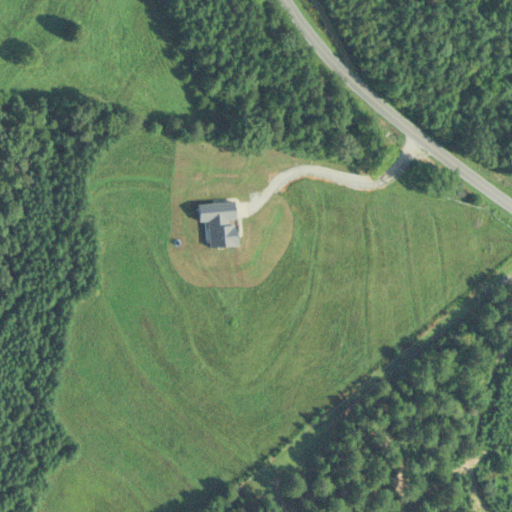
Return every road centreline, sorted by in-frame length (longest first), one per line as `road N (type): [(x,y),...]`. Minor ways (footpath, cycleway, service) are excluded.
road 1 (residential): [(0,252),(67,118),(203,97),(208,50),(181,0)]
road 2 (residential): [(511,181),(409,107),(344,45),(315,0)]
